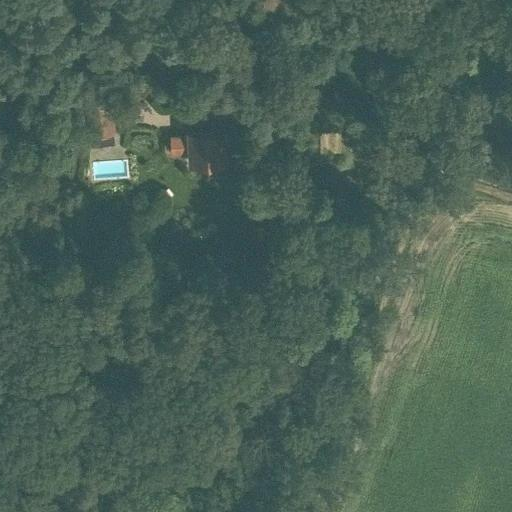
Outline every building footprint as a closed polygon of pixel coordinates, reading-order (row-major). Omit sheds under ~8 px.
[(113,104),(85,106),(88,136),(115,134),(113,104)] [(222,146),(230,146),(229,132),(222,132),(222,129),(191,130),(191,135),(171,136),(172,151),(191,150),(191,161),(223,160),(222,146)] [(296,200),(278,200),(279,210),(297,210),(296,200)] [(267,223),(254,224),(256,243),(268,242),(267,223)] [(305,227),(271,229),(272,239),(305,238),(305,227)]
